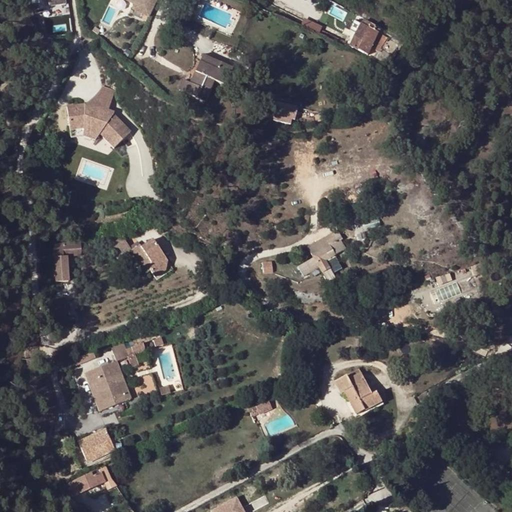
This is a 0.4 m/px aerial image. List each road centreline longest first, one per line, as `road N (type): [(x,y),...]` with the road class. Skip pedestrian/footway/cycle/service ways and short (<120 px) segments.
road 1 (residential): [(52,377),(33,288),(22,135),(39,103),(70,81),(72,0)]
road 2 (residential): [(511,364),(444,385),(419,433),(365,460)]
